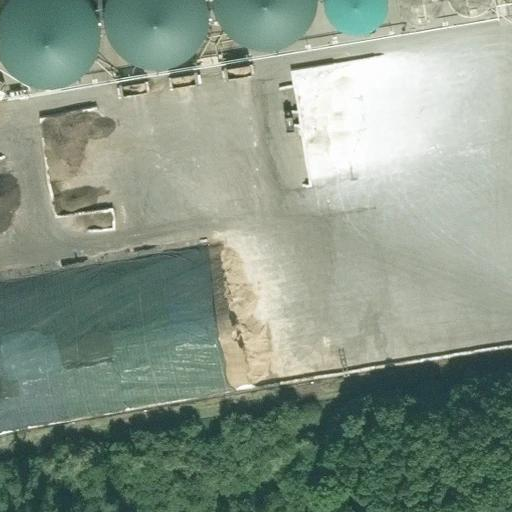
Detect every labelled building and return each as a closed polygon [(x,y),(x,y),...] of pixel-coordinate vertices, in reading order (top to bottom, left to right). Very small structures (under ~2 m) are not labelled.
[(3,45),(11,60),(23,72),(39,79),(56,81),(73,78),(88,69),(100,55),(106,38),(106,20),(101,3),(98,0),(8,0),(3,12),(0,29),(3,45)] [(113,26),(121,41),(133,53),(149,60),(166,62),(182,59),(198,50),(210,36),(216,19),(216,1),(215,0),(111,0),(110,10),(113,26)] [(219,0),(221,8),(229,23),(241,35),(257,42),(274,44),(290,40),(306,31),(318,17),(324,0),(323,0),(219,0)] [(331,0),(332,6),(338,16),(346,23),(356,28),(367,28),(378,25),(386,19),(392,11),(395,1),(395,0),(331,0)] [(408,10),(415,15),(422,17),(431,17),(438,14),(444,8),(448,1),(448,0),(403,0),(404,3),(408,10)] [(459,0),(461,2),(467,7),(475,9),(483,9),(491,6),(497,1),(497,0),(459,0)]
